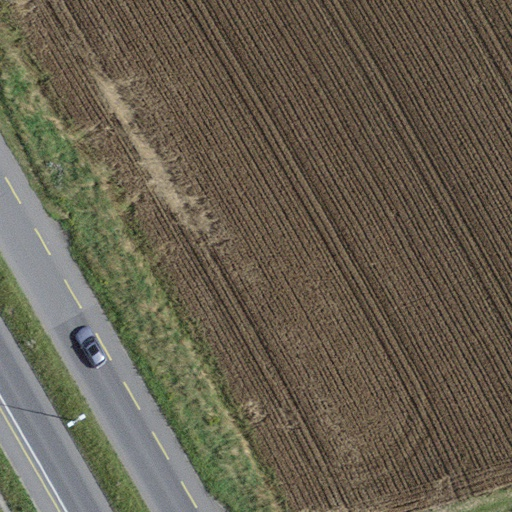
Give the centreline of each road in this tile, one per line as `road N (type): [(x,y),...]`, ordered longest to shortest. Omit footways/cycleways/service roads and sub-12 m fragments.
road 1 (primary): [(172,511),(0,215)]
road 2 (primary): [(0,368),(83,511)]
